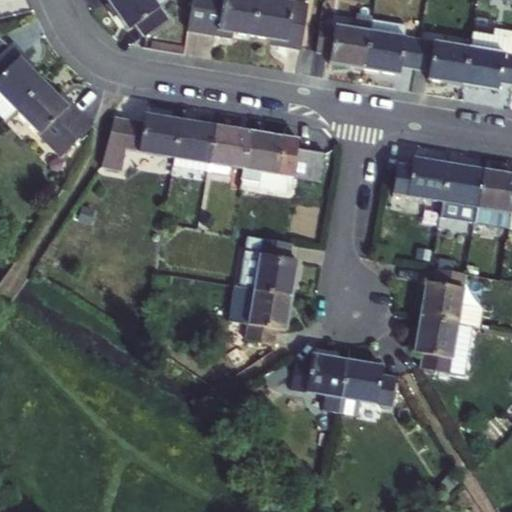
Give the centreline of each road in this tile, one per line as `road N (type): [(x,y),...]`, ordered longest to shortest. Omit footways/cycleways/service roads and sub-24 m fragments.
road 1 (residential): [(362,111),(108,68),(73,39),(51,0)]
road 2 (residential): [(362,111),(339,264),(353,312)]
road 3 (residential): [(511,137),(362,111)]
